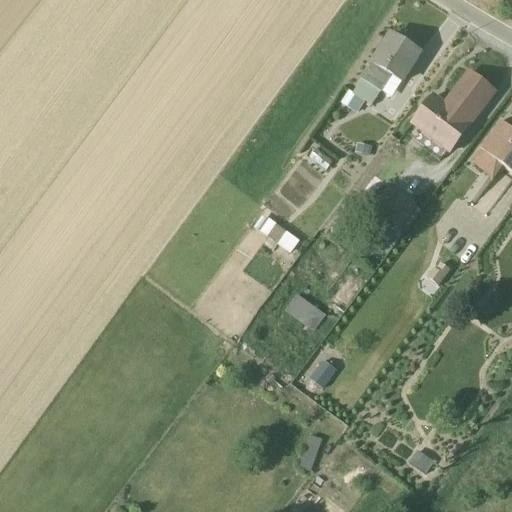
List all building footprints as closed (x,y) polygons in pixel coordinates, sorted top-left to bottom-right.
[(390,101),(418,56),(389,38),(351,96),(348,94),(340,107),(341,108),(355,117),(362,104),(371,109),(380,96),(390,101)] [(408,128),(446,157),(492,96),(467,77),(444,107),(432,98),(408,128)] [(499,124),(468,166),(491,182),(501,170),(511,177),(511,127),(509,132),(499,124)] [(331,166),(314,153),(308,161),(325,175),(331,166)] [(398,197),(387,189),(358,226),(370,235),(364,244),(379,256),(381,255),(386,258),(419,214),(416,210),(416,209),(399,196),(398,197)] [(267,223),(258,235),(266,241),(262,247),(271,254),(275,248),(289,258),(298,245),(267,223)] [(329,239),(333,243),(338,243),(343,241),(346,238),(346,231),(342,225),(333,226),(329,231),(329,239)] [(358,289),(348,282),(334,300),(344,308),(358,289)] [(295,299),(283,315),(312,336),(324,320),(295,299)] [(307,383),(322,393),(334,374),(320,364),(307,383)] [(306,437),(301,470),(314,472),(319,440),(306,437)]
